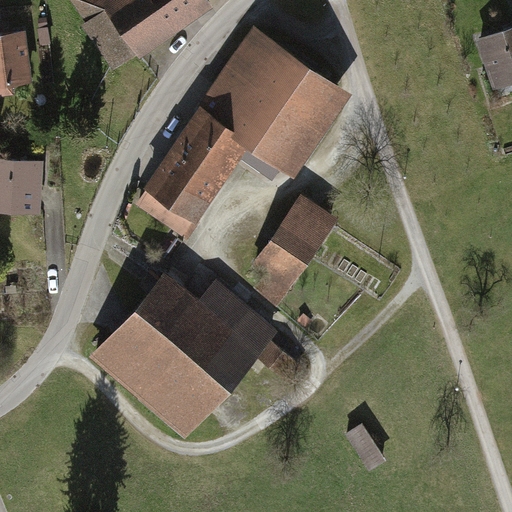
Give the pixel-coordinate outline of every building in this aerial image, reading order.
[(70,0),(115,64),(209,0),(208,0),(70,0)] [(255,26),(136,207),(186,239),(250,141),(297,171),(351,89),(255,26)] [(37,31),(0,33),(0,97),(17,96),(15,80),(40,78),(37,31)] [(511,31),(486,42),(504,88),(511,85),(511,31)] [(91,76),(70,83),(79,105),(99,98),(91,76)] [(52,162),(0,159),(0,213),(49,216),(52,162)] [(347,219),(310,190),(262,253),(277,264),(262,284),(284,301),(347,219)] [(173,259),(92,356),(196,442),(267,357),(288,375),(300,361),(278,343),(292,327),(227,274),(212,291),(173,259)] [(366,423),(348,436),(373,471),(391,458),(366,423)]
